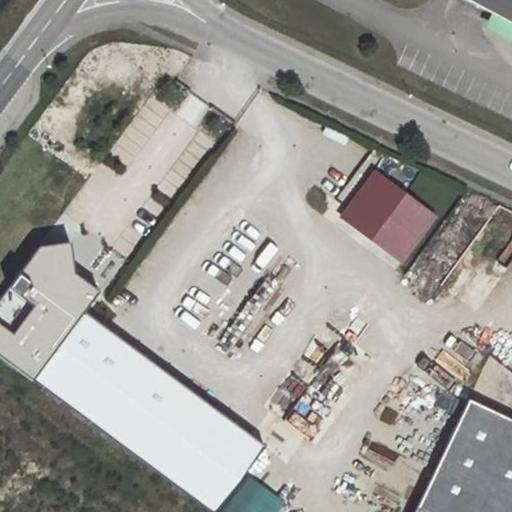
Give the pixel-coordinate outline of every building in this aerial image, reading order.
[(511,0),(469,0),(511,22),(511,0)] [(440,217),(373,166),(337,215),(402,265),(440,217)] [(0,300),(0,354),(34,379),(85,313),(98,290),(76,272),(71,243),(40,245),(0,300)] [(213,511),(266,446),(85,313),(34,379),(212,511),(213,511)] [(511,511),(511,418),(469,399),(415,511),(511,511)] [(219,511),(275,511),(283,500),(243,475),(219,511)]
